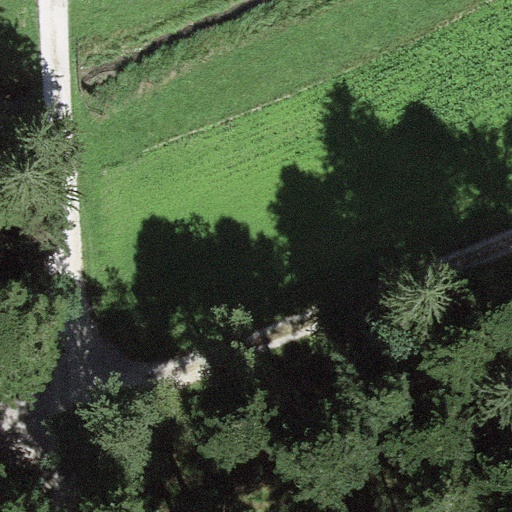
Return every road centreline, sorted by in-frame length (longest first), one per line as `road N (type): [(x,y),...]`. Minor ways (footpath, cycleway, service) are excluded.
road 1 (track): [(0,431),(511,232)]
road 2 (track): [(65,511),(56,0)]
